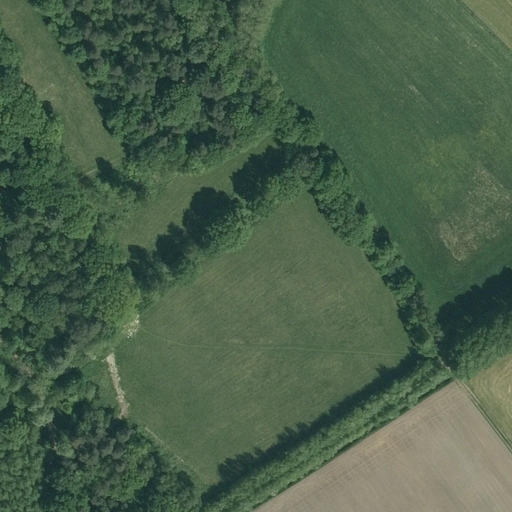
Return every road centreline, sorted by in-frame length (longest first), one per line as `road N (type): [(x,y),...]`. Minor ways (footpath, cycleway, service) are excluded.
road 1 (track): [(219,511),(449,362)]
road 2 (track): [(0,44),(69,185)]
